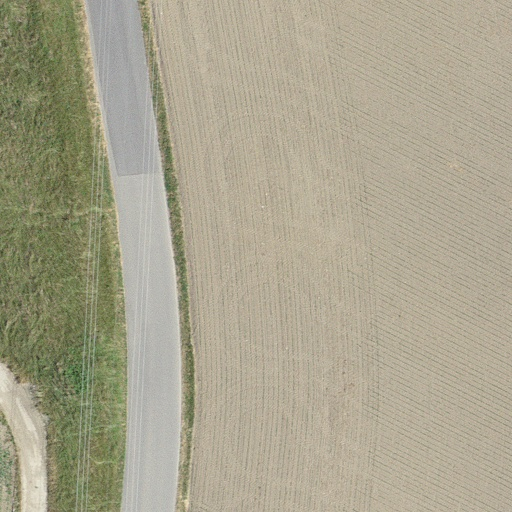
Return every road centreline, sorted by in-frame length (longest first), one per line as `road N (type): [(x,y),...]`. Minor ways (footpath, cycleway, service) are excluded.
road 1 (unclassified): [(157,511),(166,450),(136,0)]
road 2 (track): [(0,364),(57,472),(49,511)]
